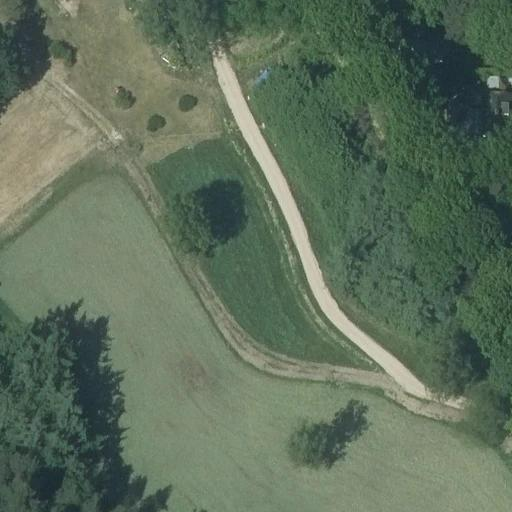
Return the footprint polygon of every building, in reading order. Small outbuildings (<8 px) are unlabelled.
[(501,20),(501,32),(511,32),(511,0),(500,0),(501,8),(501,20)] [(333,8),(338,17),(349,10),(343,1),(333,8)] [(350,28),(358,24),(353,15),(345,20),(350,28)] [(404,50),(403,65),(406,65),(417,65),(418,65),(430,65),(442,65),(442,51),(442,36),(429,36),(417,36),(417,30),(404,30),(404,36),(404,50)] [(497,100),(482,100),(483,107),(483,114),(483,115),(483,127),(483,138),(483,142),(497,141),(511,141),(511,128),(511,114),(511,100),(497,100)]
